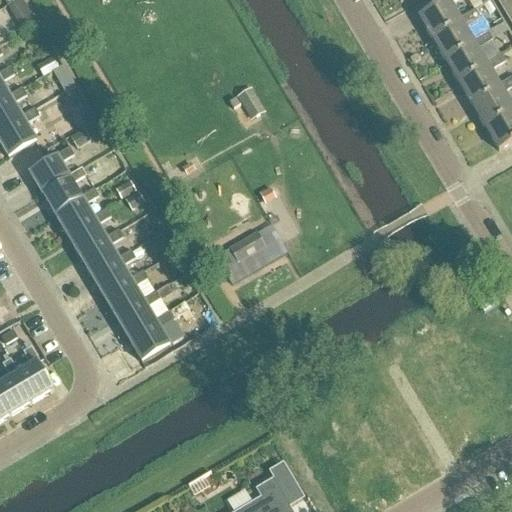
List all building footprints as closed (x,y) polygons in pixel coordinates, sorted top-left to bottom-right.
[(420,23),(433,45),(462,28),(460,23),(452,10),(467,0),(466,0),(449,0),(446,2),(448,6),(420,23)] [(511,0),(495,0),(501,9),(511,2),(511,0)] [(7,10),(24,37),(38,28),(21,1),(7,10)] [(511,15),(511,2),(501,9),(507,19),(511,15)] [(475,14),(460,23),(462,28),(433,45),(446,67),(476,49),(473,45),(465,32),(480,23),(475,14)] [(488,36),(473,45),(476,49),(446,67),(459,89),(489,71),(486,67),(478,53),(493,44),(488,36)] [(501,58),(486,67),(489,71),(459,89),(473,111),(502,93),(499,89),(491,76),(506,66),(501,58)] [(11,74),(0,80),(0,112),(12,105),(11,102),(3,89),(15,81),(11,74)] [(511,80),(499,89),(502,93),(473,111),(486,132),(511,116),(511,109),(504,97),(511,92),(511,80)] [(253,125),(265,118),(251,94),(239,101),(253,125)] [(23,95),(11,102),(12,105),(0,112),(0,140),(25,125),(23,122),(16,110),(28,102),(23,95)] [(27,130),(40,122),(36,115),(23,122),(25,125),(0,140),(0,145),(10,163),(37,147),(27,130)] [(511,116),(486,132),(499,154),(511,146),(511,116)] [(72,143),(78,153),(91,145),(85,135),(72,143)] [(33,180),(46,201),(72,185),(70,182),(62,169),(76,161),(71,154),(57,162),(59,165),(33,180)] [(84,174),(70,182),(72,185),(46,201),(58,221),(84,206),(83,202),(75,189),(88,181),(84,174)] [(121,204),(136,196),(130,186),(116,195),(121,204)] [(270,193),(260,199),(265,208),(276,202),(270,193)] [(96,195),(83,202),(84,206),(58,221),(70,242),(96,226),(95,223),(87,210),(100,202),(96,195)] [(132,215),(145,207),(138,197),(126,204),(132,215)] [(108,215),(95,223),(96,226),(70,242),(82,263),(109,247),(107,244),(99,231),(112,223),(108,215)] [(238,269),(268,251),(258,235),(228,253),(238,269)] [(120,236),(107,244),(109,247),(82,263),(94,283),(121,267),(119,265),(111,251),(125,244),(120,236)] [(133,257),(119,265),(121,267),(94,283),(106,304),(133,288),(131,286),(123,273),(137,265),(133,257)] [(149,285),(145,277),(131,286),(133,288),(106,304),(118,324),(145,309),(143,306),(136,293),(149,285)] [(169,290),(157,298),(161,305),(173,298),(169,290)] [(157,298),(143,306),(145,309),(118,324),(131,345),(157,329),(156,326),(148,313),(161,305),(157,298)] [(170,317),(175,325),(189,316),(185,309),(170,317)] [(160,333),(173,325),(169,318),(156,326),(157,329),(131,345),(143,366),(170,350),(160,333)] [(3,342),(10,355),(23,347),(15,335),(3,342)] [(35,372),(21,380),(17,382),(32,407),(53,394),(39,370),(41,368),(33,354),(26,358),(35,372)] [(511,364),(461,394),(478,423),(493,415),(497,413),(497,412),(502,409),(502,410),(506,408),(506,407),(511,403),(511,364)] [(17,382),(21,380),(12,366),(6,370),(14,384),(0,392),(0,399),(12,419),(32,407),(17,382)] [(0,399),(0,392),(0,391),(0,426),(12,419),(0,399)] [(290,511),(273,484),(256,494),(261,502),(244,511),(290,511)]
